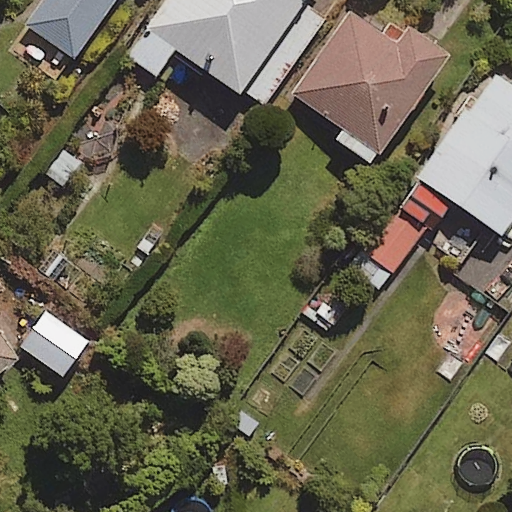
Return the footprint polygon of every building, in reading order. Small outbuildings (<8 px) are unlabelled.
[(51,0),(30,32),(79,66),(124,0),(51,0)] [(160,81),(177,56),(247,102),(250,98),(269,110),(327,24),(309,11),(316,0),(172,0),(131,61),(160,81)] [(407,44),(358,10),(295,99),(347,135),(339,145),(379,173),(454,65),(413,36),(407,44)] [(511,89),(492,76),(419,182),(505,241),(511,231),(511,89)] [(66,149),(45,177),(71,196),(92,169),(66,149)] [(448,212),(420,188),(352,268),(380,292),(448,212)] [(511,258),(494,286),(511,297),(511,258)] [(353,308),(326,287),(303,316),(330,337),(353,308)] [(92,348),(48,316),(23,351),(67,383),(92,348)] [(0,382),(19,368),(0,341),(0,382)]
